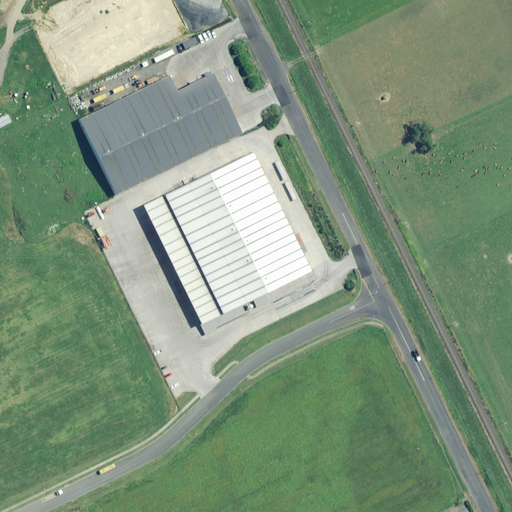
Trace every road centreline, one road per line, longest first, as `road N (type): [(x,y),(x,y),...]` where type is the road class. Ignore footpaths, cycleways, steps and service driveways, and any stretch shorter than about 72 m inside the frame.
road 1 (unclassified): [(33,511),(156,450),(253,361),(384,300)]
road 2 (unclassified): [(384,300),(239,0)]
road 3 (unclassified): [(486,511),(384,300)]
